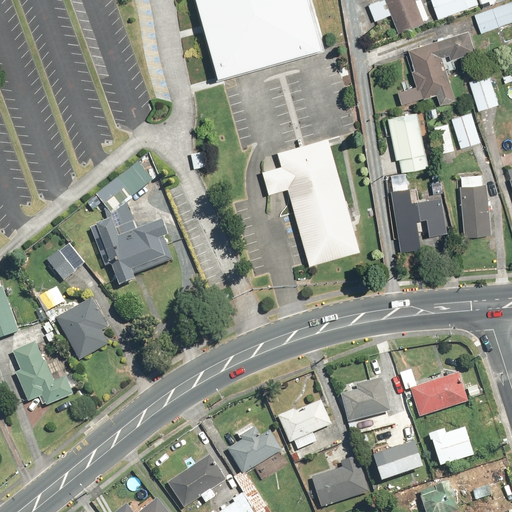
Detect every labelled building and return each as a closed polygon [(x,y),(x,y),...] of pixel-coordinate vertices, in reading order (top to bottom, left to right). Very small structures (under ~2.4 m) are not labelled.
[(330,49),(316,0),(204,0),(226,77),(330,49)] [(419,0),(385,0),(370,6),(377,22),(395,14),(402,32),(428,21),(427,20),(431,18),(424,0),(419,0)] [(434,0),(441,18),(482,4),(480,0),(434,0)] [(511,1),(477,14),(484,34),(511,23),(511,1)] [(472,30),(412,49),(427,99),(441,94),(444,104),(460,100),(447,57),(453,55),(454,60),(479,53),(472,30)] [(492,75),(471,81),(479,111),(501,105),(492,75)] [(426,111),(391,118),(399,160),(402,160),(405,173),(432,168),(430,155),(434,154),(426,111)] [(455,118),(456,121),(437,127),(445,154),(463,148),(484,143),(475,112),(455,118)] [(365,249),(333,137),(283,152),(287,166),(266,172),(272,195),(293,190),(314,264),(365,249)] [(207,151),(195,153),(197,168),(209,166),(207,151)] [(100,194),(90,202),(95,208),(105,200),(107,202),(112,220),(99,225),(123,286),(139,279),(138,277),(176,263),(167,239),(174,236),(168,221),(141,232),(130,201),(157,180),(142,161),(100,194)] [(490,184),(463,186),(467,237),(494,235),(490,184)] [(418,187),(395,190),(404,252),(427,249),(423,220),(431,219),(434,236),(451,234),(446,197),(420,201),(418,187)] [(88,264),(71,244),(53,258),(69,279),(88,264)] [(8,287),(0,289),(0,339),(23,333),(8,287)] [(112,329),(96,297),(59,316),(83,362),(115,345),(108,331),(112,329)] [(41,343),(18,352),(25,371),(20,373),(31,402),(43,397),(46,406),(81,394),(75,377),(56,384),(41,343)] [(414,389),(423,417),(472,402),(462,373),(414,389)] [(345,395),(353,422),(395,410),(386,379),(360,386),(361,390),(345,395)] [(297,410),(282,416),(295,444),(290,446),(298,463),(317,454),(315,450),(347,435),(340,422),(335,424),(324,400),(298,412),(297,410)] [(231,449),(246,475),(257,468),(263,478),(288,463),(281,452),(285,450),(273,431),(264,436),(257,423),(242,432),(246,440),(231,449)] [(430,432),(440,465),(474,454),(465,426),(446,432),(445,427),(430,432)] [(375,451),(384,479),(424,466),(415,438),(375,451)] [(246,475),(245,472),(236,478),(235,476),(229,480),(213,455),(171,483),(188,508),(205,497),(209,503),(211,501),(218,511),(268,511),(266,508),(269,506),(246,475)] [(316,478),(325,508),(372,492),(360,456),(344,461),(346,468),(316,478)] [(463,511),(454,481),(422,492),(428,511),(463,511)] [(491,484),(474,490),(478,501),(495,495),(491,484)] [(137,511),(131,503),(118,511),(172,511),(162,498),(143,511),(137,511)]
